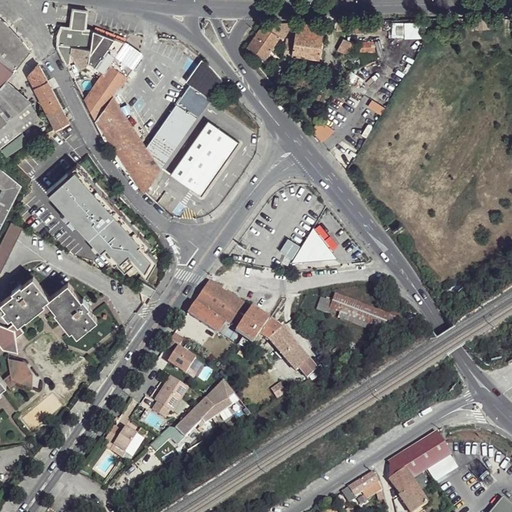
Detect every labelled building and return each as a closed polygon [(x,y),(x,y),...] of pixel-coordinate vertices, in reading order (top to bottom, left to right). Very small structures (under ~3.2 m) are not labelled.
[(90,10),(76,9),(73,27),(88,29),(90,10)] [(2,19),(0,17),(0,147),(21,131),(40,117),(31,102),(8,80),(31,52),(21,38),(10,26),(2,19)] [(390,19),(392,36),(422,34),(421,17),(390,19)] [(489,18),(477,18),(477,29),(489,29),(489,18)] [(382,20),(349,22),(349,30),(382,31),(382,20)] [(327,22),(297,23),(293,47),(293,55),(319,58),(327,22)] [(349,22),(337,22),(337,31),(349,30),(349,22)] [(288,23),(265,23),(249,47),(265,57),(288,23)] [(70,69),(74,67),(73,52),(81,68),(86,66),(89,62),(104,73),(116,56),(126,42),(101,31),(88,29),(73,27),(63,26),(60,36),(58,46),(68,64),(70,69)] [(354,43),(342,38),(337,49),(349,55),(354,43)] [(374,41),(355,44),(356,53),(375,51),(374,41)] [(293,47),(285,46),(283,60),(291,61),(293,55),(293,47)] [(133,68),(116,56),(104,73),(95,85),(86,99),(120,162),(145,191),(161,169),(146,146),(114,95),(133,68)] [(224,81),(202,59),(185,87),(186,88),(146,146),(161,169),(224,81)] [(69,121),(38,63),(28,75),(39,94),(48,111),(57,129),(69,121)] [(39,94),(31,102),(40,117),(48,111),(39,94)] [(210,119),(172,172),(202,195),(241,142),(210,119)] [(312,130),(321,140),(332,129),(322,119),(312,130)] [(35,130),(27,135),(32,143),(41,138),(35,130)] [(28,142),(21,131),(0,147),(0,148),(7,156),(28,142)] [(91,191),(109,179),(97,163),(80,175),(91,191)] [(0,228),(21,187),(0,169),(0,189),(2,191),(0,195),(0,228)] [(110,216),(128,202),(110,181),(93,195),(110,216)] [(87,253),(103,228),(89,219),(73,244),(87,253)] [(0,270),(22,227),(11,221),(0,242),(0,270)] [(334,250),(314,226),(292,262),(331,257),(334,250)] [(50,297),(34,276),(21,286),(20,285),(12,291),(13,293),(0,303),(5,309),(2,311),(9,320),(11,318),(14,323),(7,329),(0,325),(0,348),(1,350),(17,352),(14,338),(23,331),(17,324),(25,318),(26,320),(45,305),(44,303),(48,300),(55,309),(54,311),(70,331),(73,329),(78,336),(98,319),(89,307),(91,305),(84,297),(83,299),(69,282),(50,297)] [(269,320),(209,281),(195,303),(227,324),(243,335),(254,343),(260,335),(259,334),(269,320)] [(392,318),(336,298),(331,309),(381,328),(387,331),(392,318)] [(227,324),(195,303),(187,314),(220,335),(227,324)] [(282,328),(269,320),(259,334),(260,335),(269,339),(282,328)] [(301,350),(284,326),(282,328),(269,339),(282,357),(288,352),(292,357),(301,350)] [(183,339),(174,334),(166,346),(174,352),(167,363),(184,374),(195,359),(177,348),(183,339)] [(254,343),(243,335),(236,345),(248,353),(254,343)] [(288,352),(282,357),(288,363),(295,372),(298,369),(305,379),(316,371),(308,361),(301,350),(292,357),(288,352)] [(1,379),(0,377),(0,392),(1,392),(0,390),(0,387),(6,383),(10,388),(17,383),(31,388),(31,372),(21,361),(7,358),(9,373),(1,379)] [(186,388),(170,376),(154,399),(156,401),(151,408),(164,416),(169,409),(171,411),(186,388)] [(222,380),(176,428),(185,437),(201,420),(204,423),(239,399),(222,380)] [(106,439),(114,445),(126,453),(137,434),(126,427),(122,432),(114,426),(106,439)] [(396,490),(400,497),(408,511),(413,511),(428,503),(416,486),(423,482),(419,476),(427,471),(452,454),(438,432),(390,464),(390,482),(396,490)] [(379,484),(373,474),(348,488),(342,492),(348,504),(356,500),(355,497),(361,494),(366,501),(381,492),(379,484)] [(511,511),(511,506),(501,498),(489,511),(511,511)]
